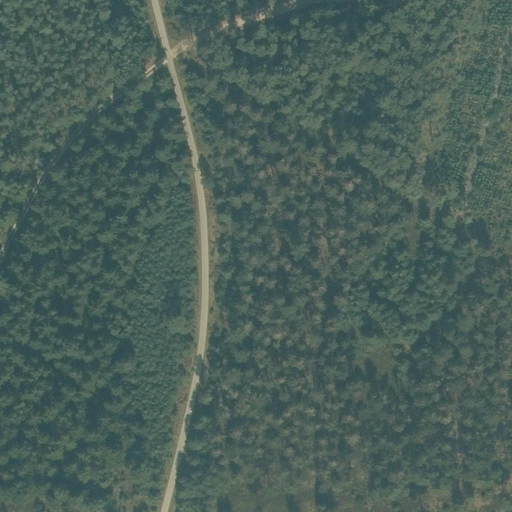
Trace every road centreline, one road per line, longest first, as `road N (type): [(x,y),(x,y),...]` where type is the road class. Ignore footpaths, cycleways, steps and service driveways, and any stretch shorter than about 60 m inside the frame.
road 1 (track): [(49,174),(107,106),(167,56)]
road 2 (track): [(321,0),(167,56)]
